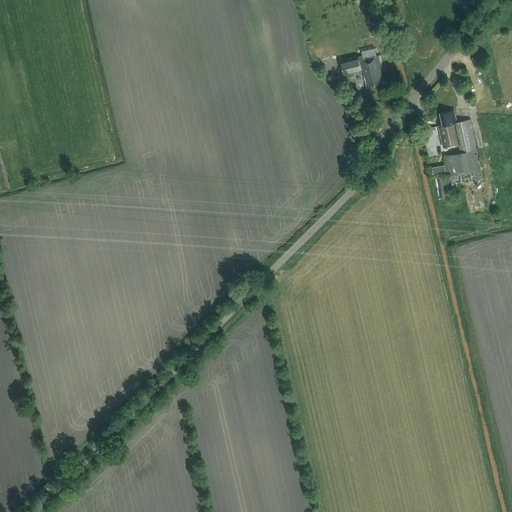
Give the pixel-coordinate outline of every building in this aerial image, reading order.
[(373,10),(358,14),(359,21),(375,17),(373,10)] [(360,38),(331,44),(332,51),(339,50),(339,53),(362,48),(360,38)] [(315,48),(318,57),(329,55),(326,46),(315,48)] [(382,69),(379,55),(363,59),(362,56),(359,57),(340,61),(344,75),(363,70),(367,86),(382,82),(380,69),(382,69)] [(439,114),(441,122),(429,124),(431,130),(440,128),(444,148),(446,147),(446,148),(459,145),(460,145),(455,122),(456,122),(454,111),(439,114)] [(470,119),(456,122),(455,122),(460,145),(459,145),(461,152),(446,156),(452,185),(483,178),(477,150),(470,119)] [(434,178),(438,199),(448,197),(444,177),(434,178)]
